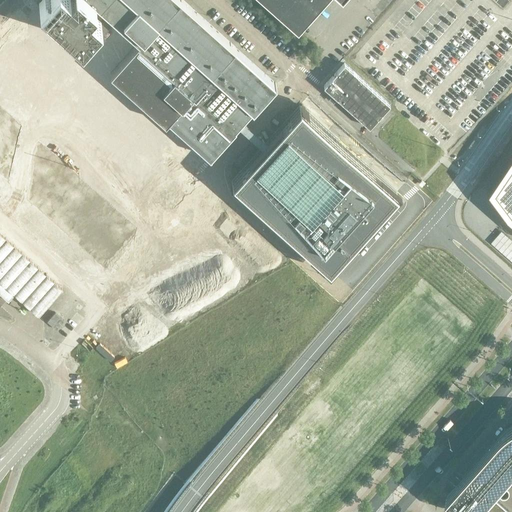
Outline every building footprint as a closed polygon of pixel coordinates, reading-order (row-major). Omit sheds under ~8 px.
[(276,83),(196,11),(183,0),(40,0),(37,4),(81,44),(84,40),(92,47),(115,22),(138,43),(109,74),(164,124),(168,120),(169,121),(210,157),(236,128),(235,127),(252,108),(253,109),(276,83)] [(265,0),(297,28),(319,4),(322,0),(265,0)] [(390,104),(344,63),(324,86),(369,127),(390,104)] [(232,181),(329,268),(358,236),(397,192),(300,105),(232,181)] [(268,140),(271,143),(274,140),(241,110),(238,114),(242,117),(268,140)] [(511,151),(482,191),(511,216),(511,151)] [(511,238),(501,230),(491,241),(511,258),(511,238)] [(13,292),(39,315),(63,288),(0,232),(0,292),(8,300),(14,294),(12,293),(13,292)] [(47,321),(56,329),(64,320),(55,312),(47,321)] [(327,412),(321,406),(315,413),(321,419),(327,412)] [(511,511),(511,425),(508,429),(504,432),(500,436),(447,496),(464,511),(511,511)]
